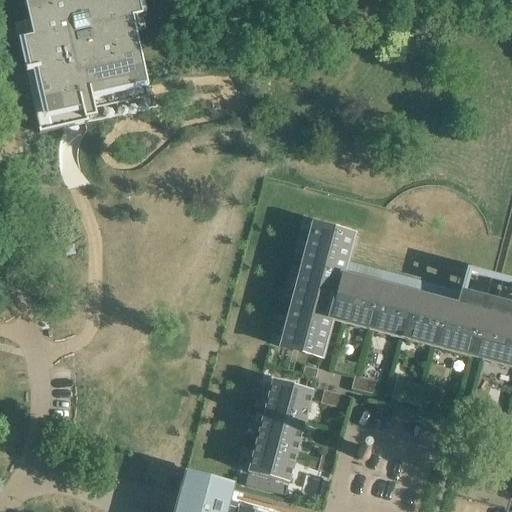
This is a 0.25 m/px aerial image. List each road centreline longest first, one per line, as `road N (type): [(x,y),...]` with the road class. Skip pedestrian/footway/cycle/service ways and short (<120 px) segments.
road 1 (residential): [(2,511),(25,477),(38,426),(30,347)]
road 2 (residential): [(30,347),(0,213)]
